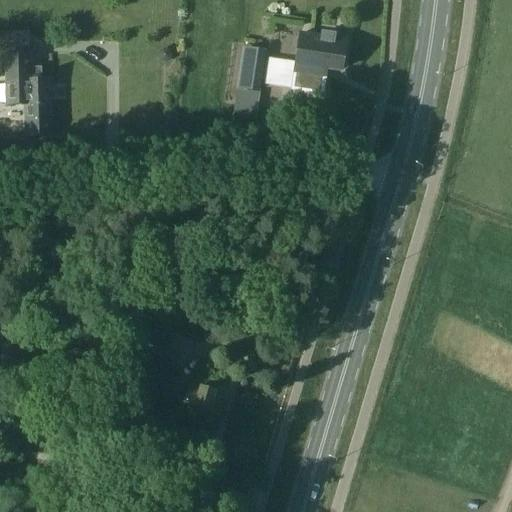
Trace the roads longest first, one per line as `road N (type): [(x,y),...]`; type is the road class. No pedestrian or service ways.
road 1 (primary): [(301,511),(401,173),(434,0)]
road 2 (track): [(363,168),(206,160),(0,176)]
